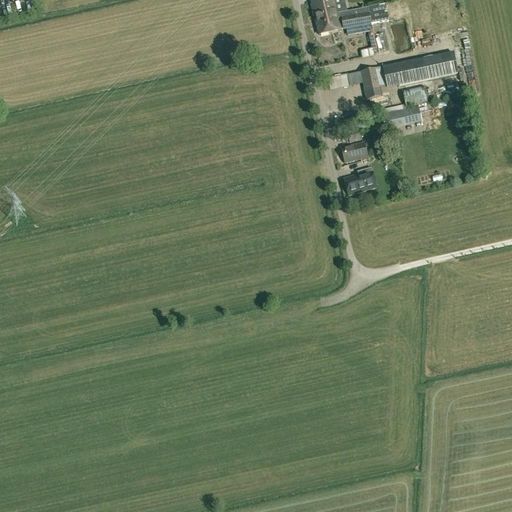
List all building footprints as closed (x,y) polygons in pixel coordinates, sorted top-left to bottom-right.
[(320,0),(311,2),(315,18),(336,13),(332,0),(320,0)] [(340,31),(347,29),(349,37),(369,34),(373,33),(372,24),(368,8),(336,14),(340,29),(340,31)] [(391,9),(389,26),(403,28),(402,33),(408,34),(409,25),(401,24),(403,10),(391,9)] [(336,13),(315,18),(319,34),(340,29),(336,14),(336,13)] [(369,34),(372,50),(377,49),(373,33),(369,34)] [(412,47),(415,39),(405,36),(403,44),(412,47)] [(395,65),(399,86),(458,74),(453,53),(395,65)] [(378,72),(383,97),(387,96),(390,95),(384,67),(377,69),(378,72)] [(366,100),(383,97),(378,72),(377,69),(360,72),(366,100)] [(428,103),(424,86),(402,92),(406,108),(428,103)] [(410,108),(382,115),(385,130),(414,124),(422,122),(419,106),(410,108)] [(368,158),(364,143),(341,149),(345,164),(368,158)] [(358,175),(344,179),(349,196),(376,188),(371,168),(357,172),(358,175)]
